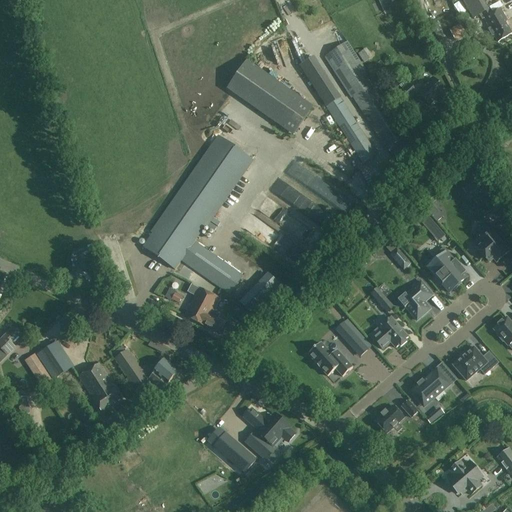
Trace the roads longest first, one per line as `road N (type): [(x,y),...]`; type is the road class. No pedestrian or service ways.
road 1 (unclassified): [(220,367),(511,98)]
road 2 (unclassified): [(0,506),(220,367)]
road 3 (unclassified): [(220,367),(0,259)]
road 4 (residential): [(425,351),(444,348),(493,306),(491,291),(476,291),(431,330),(427,346)]
road 5 (unclassified): [(336,429),(220,367)]
